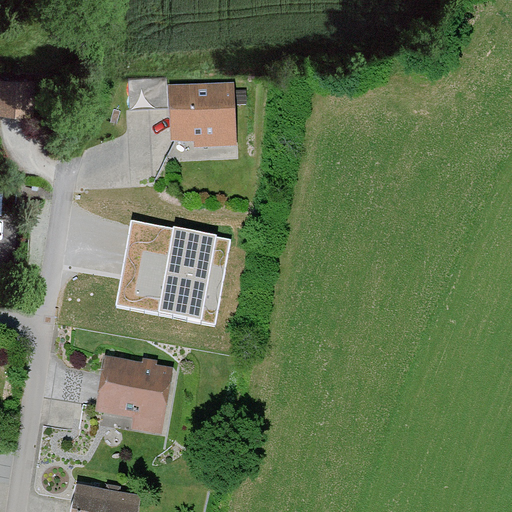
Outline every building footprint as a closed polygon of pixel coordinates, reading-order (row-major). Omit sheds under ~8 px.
[(166,107),(168,75),(132,74),(131,105),(166,107)] [(0,115),(29,116),(30,81),(0,79),(0,115)] [(242,90),(181,90),(181,147),(242,147),(242,90)] [(226,243),(133,227),(120,304),(213,320),(226,243)] [(130,433),(161,440),(175,374),(108,360),(96,416),(132,424),(130,433)] [(140,511),(142,501),(81,491),(77,511),(140,511)]
